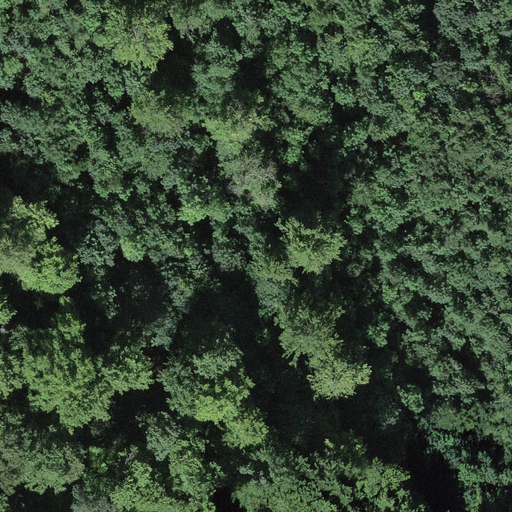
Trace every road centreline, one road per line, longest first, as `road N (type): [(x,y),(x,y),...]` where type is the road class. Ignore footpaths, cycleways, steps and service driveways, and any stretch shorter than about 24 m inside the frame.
road 1 (track): [(428,511),(172,218),(97,84),(92,0)]
road 2 (track): [(354,511),(0,257)]
